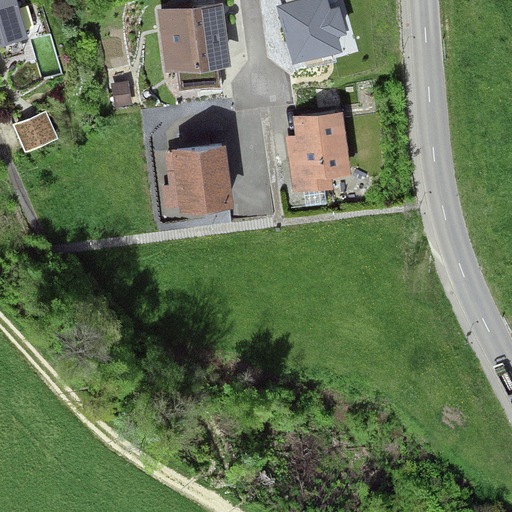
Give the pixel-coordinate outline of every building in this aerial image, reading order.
[(17,0),(0,0),(0,45),(28,38),(17,0)] [(331,8),(328,0),(299,0),(288,3),(277,6),(293,65),(343,51),(339,36),(348,34),(340,6),(331,8)] [(219,70),(231,67),(224,2),(158,9),(165,73),(179,71),(180,91),(222,89),(219,70)] [(112,83),(116,107),(133,104),(129,81),(112,83)] [(58,139),(46,111),(14,124),(25,153),(58,139)] [(285,136),(294,192),(306,192),(325,190),(333,190),(332,178),(351,174),(344,112),(293,116),(296,135),(285,136)] [(180,207),(181,214),(235,209),(227,145),(173,150),(173,153),(166,153),(170,185),(163,186),(165,208),(180,207)] [(326,204),(325,190),(306,192),(307,206),(326,204)]
